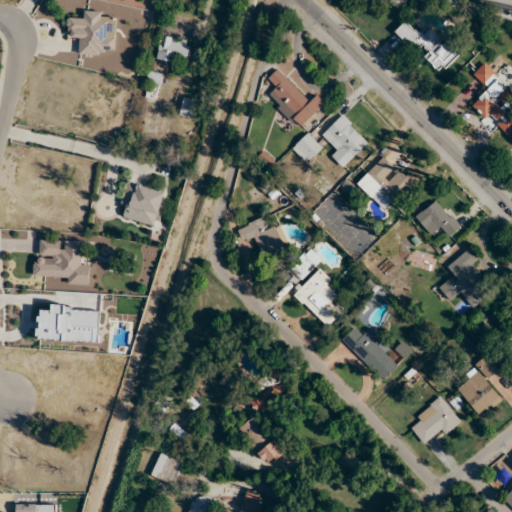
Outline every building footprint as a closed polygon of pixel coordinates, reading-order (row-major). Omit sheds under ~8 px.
[(67,20),(67,35),(78,35),(77,54),(115,55),(115,13),(82,12),(82,20),(67,20)] [(396,31),(423,57),(440,74),(461,52),(433,25),(423,36),(406,20),(396,31)] [(192,43),(163,35),(156,58),(177,64),(179,57),(187,60),(192,43)] [(511,132),(511,111),(509,109),(511,105),(511,90),(485,63),(472,75),(487,90),(472,104),(505,139),(511,132)] [(268,95),(300,130),(326,104),(318,95),(310,102),(278,69),(267,79),(276,88),(268,95)] [(196,118),(199,101),(182,99),(180,116),(196,118)] [(322,135),(336,148),(329,154),(343,168),(369,143),(341,115),(322,135)] [(293,148),(307,162),(321,147),(307,134),(293,148)] [(357,185),(383,207),(388,201),(395,207),(416,182),(383,154),(357,185)] [(165,191),(128,183),(121,218),(158,226),(165,191)] [(439,231),(444,238),(460,228),(440,199),(415,216),(430,237),(439,231)] [(267,227),(263,219),(238,228),(244,242),(255,238),(263,258),(284,249),(275,224),(267,227)] [(89,285),(90,265),(81,264),(82,241),(37,240),(36,276),(66,277),(66,285),(89,285)] [(449,301),(462,293),(471,307),(492,294),(473,264),(480,260),(472,249),(447,265),(455,277),(439,287),(449,301)] [(412,264),(430,271),(434,260),(417,252),(412,264)] [(293,296),(326,328),(341,313),(333,305),(338,299),(327,289),(334,282),(319,268),(293,296)] [(342,340),(383,382),(398,366),(357,325),(342,340)] [(294,384),(269,356),(261,364),(271,375),(245,398),(260,415),(294,384)] [(456,388),(480,418),(503,399),(487,379),(497,371),(486,357),(474,366),(478,370),(456,388)] [(461,422),(442,397),(408,423),(423,443),(439,431),(443,436),(461,422)] [(238,431),(257,451),(271,439),(252,418),(238,431)] [(169,430),(184,441),(188,435),(174,424),(169,430)] [(284,452),(274,440),(258,453),(268,466),(284,452)] [(173,486),(183,464),(161,453),(151,475),(173,486)] [(511,488),(503,498),(511,506),(511,488)]
